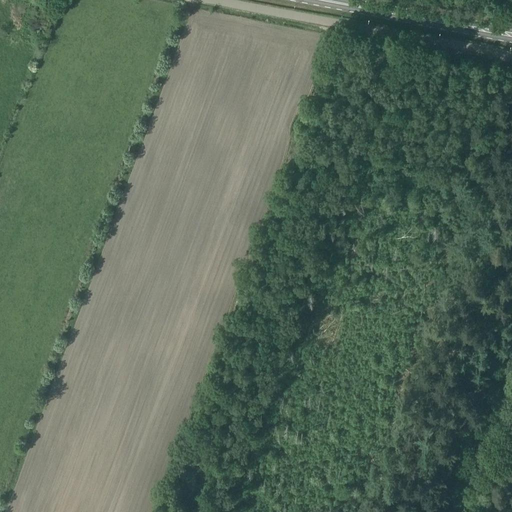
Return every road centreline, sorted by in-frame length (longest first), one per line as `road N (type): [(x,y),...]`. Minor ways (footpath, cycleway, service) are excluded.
road 1 (unclassified): [(511,56),(203,0)]
road 2 (primary): [(511,33),(304,0)]
road 3 (unclassified): [(459,511),(511,371)]
